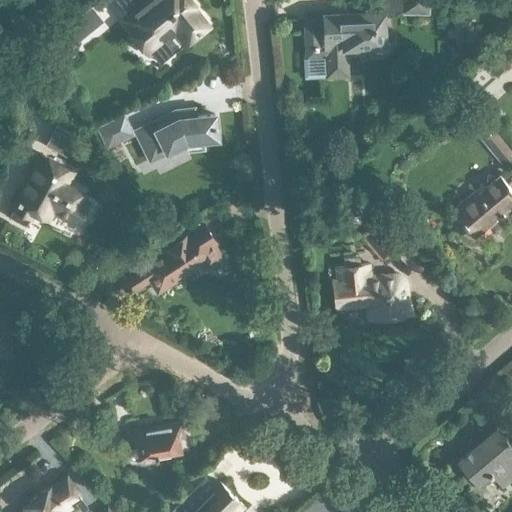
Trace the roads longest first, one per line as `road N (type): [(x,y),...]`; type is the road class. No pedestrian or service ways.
road 1 (residential): [(271,412),(288,345),(253,0)]
road 2 (residential): [(363,471),(511,338)]
road 3 (residential): [(0,442),(141,340)]
road 4 (residential): [(141,340),(0,266)]
road 5 (residential): [(271,412),(141,340)]
